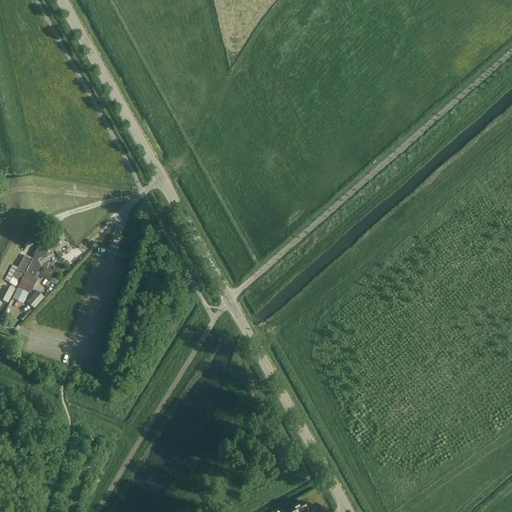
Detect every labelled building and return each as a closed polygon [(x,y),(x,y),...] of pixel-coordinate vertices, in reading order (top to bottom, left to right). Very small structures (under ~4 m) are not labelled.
[(40,267),(36,261),(60,245),(54,238),(36,250),(32,260),(18,289),(30,295),(37,279),(34,278),(40,267)] [(24,256),(17,268),(12,266),(4,280),(9,283),(9,284),(16,287),(19,282),(31,259),(24,256)] [(10,287),(2,301),(7,304),(15,290),(10,287)] [(37,292),(27,303),(34,309),(44,298),(37,292)] [(286,510),(286,511),(306,511),(306,510),(305,508),(303,507),(301,502),(286,510)]
